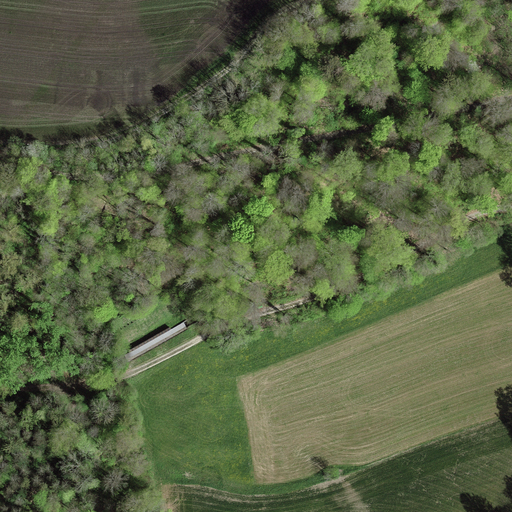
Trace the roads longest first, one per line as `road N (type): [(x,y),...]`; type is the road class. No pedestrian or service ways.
road 1 (track): [(511,209),(478,211),(367,274),(232,322),(120,377),(0,391)]
road 2 (track): [(511,96),(125,179),(0,165)]
road 3 (track): [(0,146),(103,139),(147,120),(231,71),(266,23),(303,0)]
